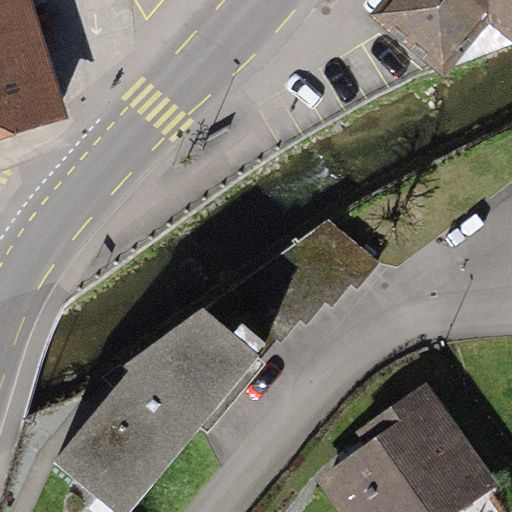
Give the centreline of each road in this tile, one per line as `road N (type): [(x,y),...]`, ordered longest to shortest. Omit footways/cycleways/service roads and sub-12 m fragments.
road 1 (residential): [(213,511),(319,383),(354,358),(430,327),(511,320)]
road 2 (primary): [(22,259),(251,11)]
